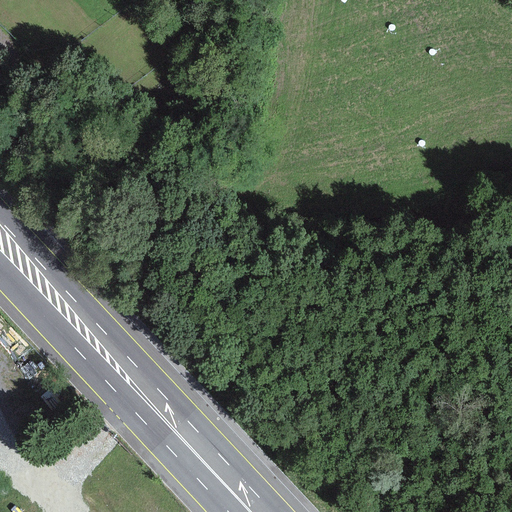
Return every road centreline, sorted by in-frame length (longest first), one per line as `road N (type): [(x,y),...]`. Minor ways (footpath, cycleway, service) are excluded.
road 1 (primary): [(103,353),(248,511)]
road 2 (primary): [(103,353),(46,260),(0,209)]
road 3 (primary): [(0,272),(103,353)]
